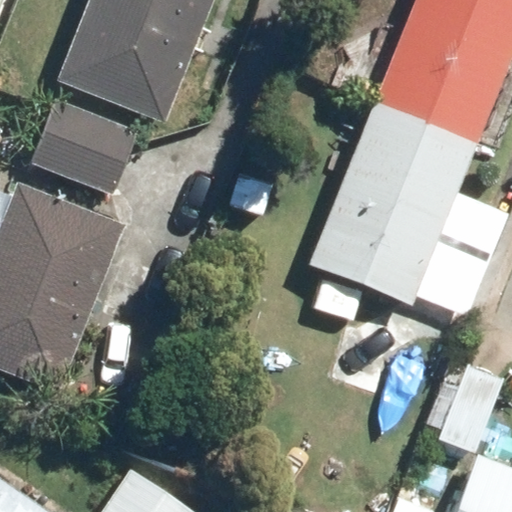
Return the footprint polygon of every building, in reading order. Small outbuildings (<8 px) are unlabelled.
[(160,130),(203,0),(84,0),(53,95),(160,130)] [(511,0),(406,0),(297,273),(398,313),(511,29),(511,0)] [(96,193),(122,135),(48,102),(22,160),(96,193)] [(0,375),(56,395),(116,227),(5,187),(0,199),(0,375)] [(495,383),(464,373),(438,448),(469,458),(495,383)] [(511,511),(511,490),(468,474),(453,511),(511,511)] [(0,511),(172,511),(124,482),(105,511),(20,511),(0,500),(0,511)]
